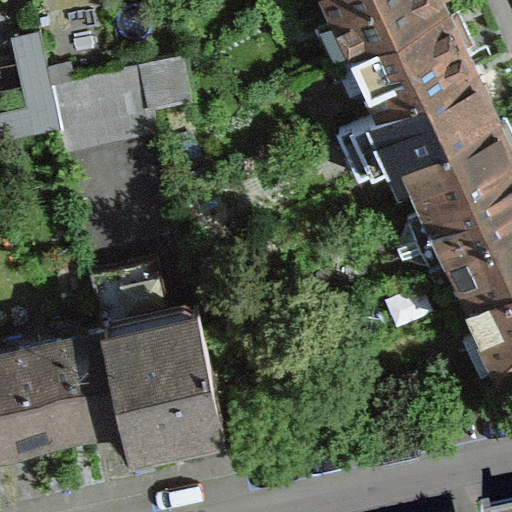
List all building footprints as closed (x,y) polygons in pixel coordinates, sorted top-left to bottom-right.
[(331,0),(352,44),(443,2),(441,0),(331,0)] [(443,2),(352,44),(381,105),(471,63),(460,39),(469,35),(456,7),(447,11),(446,9),(443,2)] [(31,104),(0,110),(0,135),(60,122),(50,79),(38,25),(15,31),(31,104)] [(63,140),(155,119),(152,102),(191,93),(181,50),(50,79),(60,122),(63,140)] [(471,63),(381,105),(403,153),(494,110),(477,75),(471,63)] [(503,114),(497,117),(496,116),(494,110),(403,153),(425,200),(511,159),(511,149),(509,143),(511,141),(511,128),(506,116),(503,114)] [(511,159),(425,200),(425,201),(407,210),(409,212),(398,237),(403,247),(427,255),(428,257),(447,248),(511,217),(511,159)] [(469,295),(511,275),(511,217),(447,248),(469,295)] [(223,424),(195,301),(128,316),(126,308),(168,299),(157,253),(91,267),(103,321),(124,415),(130,445),(148,441),(223,424)] [(511,275),(469,295),(500,362),(511,355),(511,275)] [(124,415),(103,321),(40,335),(60,429),(77,426),(124,415)] [(19,438),(60,429),(40,335),(0,343),(0,432),(2,442),(19,438)]
